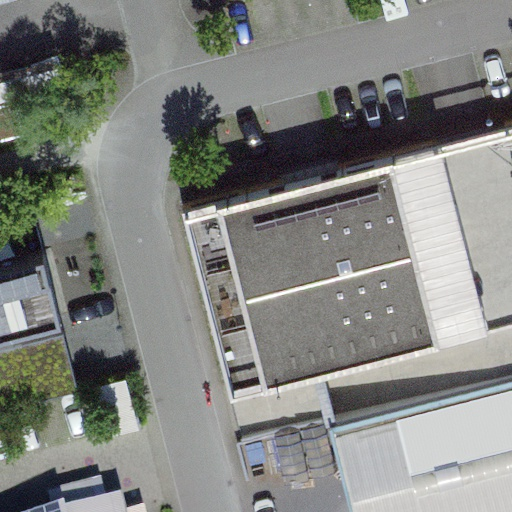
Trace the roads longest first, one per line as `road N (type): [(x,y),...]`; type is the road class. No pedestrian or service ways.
road 1 (residential): [(142,121),(131,191),(214,511)]
road 2 (residential): [(142,121),(178,90),(511,11)]
